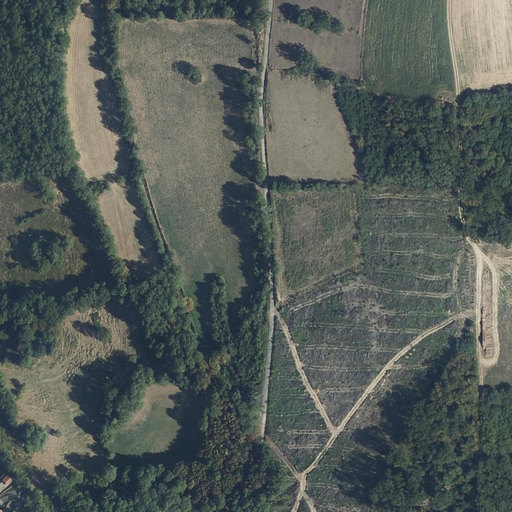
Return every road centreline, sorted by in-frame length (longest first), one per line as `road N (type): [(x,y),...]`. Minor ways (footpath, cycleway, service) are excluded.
road 1 (track): [(448,0),(461,209),(478,251),(477,306),(385,367),(332,429),(272,308)]
road 2 (unclassified): [(213,511),(237,495),(263,435),(272,354),(261,116),(270,0)]
